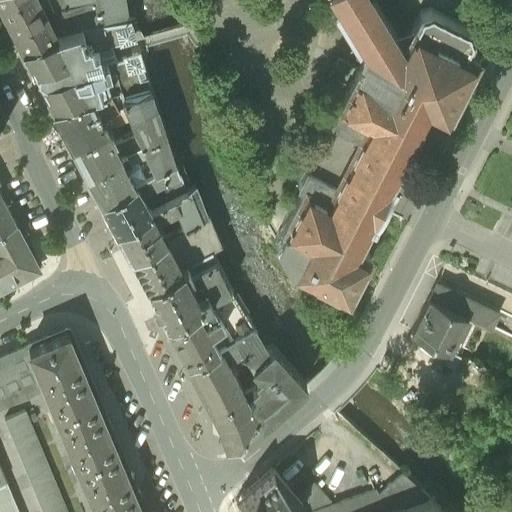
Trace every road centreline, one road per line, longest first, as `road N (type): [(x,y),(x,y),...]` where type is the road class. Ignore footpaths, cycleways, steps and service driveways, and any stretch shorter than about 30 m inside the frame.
road 1 (unclassified): [(511,63),(434,214),(300,422),(195,498)]
road 2 (tertiary): [(93,275),(195,498)]
road 3 (tertiary): [(0,76),(93,275)]
